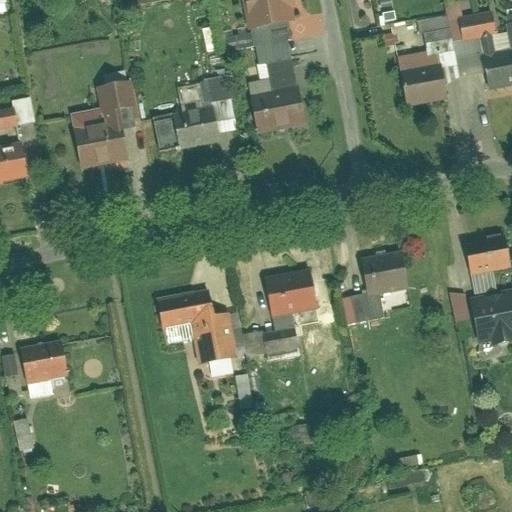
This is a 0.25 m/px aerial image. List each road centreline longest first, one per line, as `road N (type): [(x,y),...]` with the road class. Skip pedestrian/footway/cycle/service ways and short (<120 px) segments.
road 1 (residential): [(0,266),(366,192)]
road 2 (residential): [(325,0),(366,192)]
road 3 (residential): [(366,192),(511,164)]
